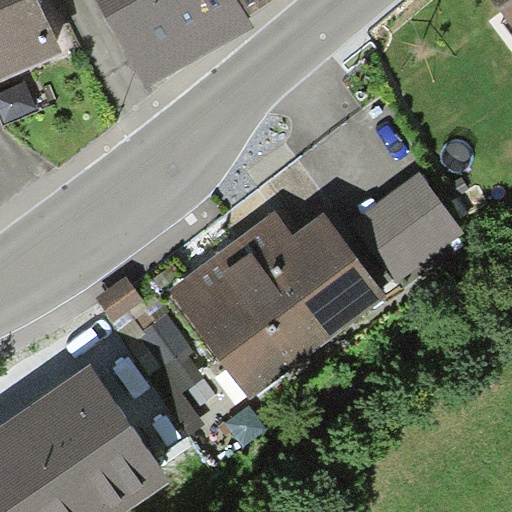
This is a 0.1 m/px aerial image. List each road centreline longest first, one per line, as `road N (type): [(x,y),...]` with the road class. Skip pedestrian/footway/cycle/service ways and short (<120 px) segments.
road 1 (secondary): [(339,0),(165,148)]
road 2 (secondary): [(165,148),(0,272)]
road 3 (residential): [(80,0),(165,148)]
